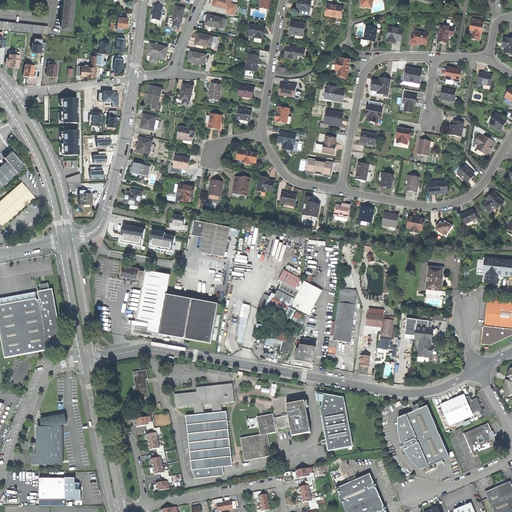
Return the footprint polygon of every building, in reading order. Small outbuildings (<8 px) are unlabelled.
[(64,0),(63,11),(61,28),(70,29),(73,0),(64,0)] [(231,4),(231,0),(230,0),(214,0),(214,1),(213,6),(227,9),(226,15),(234,17),(236,10),(230,8),(231,4)] [(260,0),(259,9),(269,11),(270,1),(270,0),(260,0)] [(311,2),(299,0),(298,5),(297,10),(302,11),(309,12),(310,8),(311,2)] [(357,0),(358,1),(361,1),(361,3),(359,3),(358,8),(365,9),(365,8),(371,9),(372,0),(375,0),(376,0),(375,0),(357,0)] [(160,21),(164,6),(154,4),(153,10),(151,19),(160,21)] [(335,7),(327,6),(326,16),(341,19),(343,8),(335,7)] [(180,25),(180,23),(181,23),(183,15),(184,9),(175,7),(172,22),(177,22),(176,25),(180,25)] [(311,9),(310,8),(309,12),(302,11),(301,14),(303,14),(303,15),(310,17),(311,9)] [(222,29),(224,19),(207,15),(206,20),(205,26),(222,29)] [(118,17),(117,26),(122,27),(126,27),(127,22),(127,18),(118,17)] [(479,22),(471,20),(469,33),(472,33),(474,33),(473,38),(476,39),(479,40),(480,35),(481,35),(483,25),(480,24),(479,22)] [(304,26),(291,24),(290,29),(289,35),(303,37),(304,26)] [(249,37),(263,39),(264,33),(265,28),(250,26),(249,37)] [(440,27),(438,42),(443,43),(447,44),(448,37),(449,35),(453,36),(455,29),(440,27)] [(377,30),(366,28),(363,41),(369,42),(374,43),(377,30)] [(403,31),(389,29),(387,40),(387,43),(392,44),(392,42),(394,42),(396,43),(396,42),(401,42),(403,31)] [(429,35),(415,33),(415,36),(412,35),(410,45),(417,46),(417,45),(417,43),(419,44),(421,44),(421,45),(427,46),(429,35)] [(213,37),(197,34),(196,39),(195,47),(204,48),(204,47),(211,48),(213,37)] [(116,51),(126,52),(128,38),(118,36),(116,51)] [(509,53),(511,53),(511,40),(509,40),(503,39),(502,45),(505,45),(504,50),(503,53),(508,54),(509,53)] [(99,53),(103,53),(109,53),(110,43),(107,43),(107,41),(104,41),(104,42),(100,42),(99,53)] [(156,63),(157,58),(165,59),(167,48),(150,44),(149,50),(147,56),(151,57),(150,62),(156,63)] [(290,49),(286,48),(286,53),(285,59),(296,61),(298,50),(294,49),(290,48),(290,49)] [(12,68),(18,69),(19,53),(18,52),(16,52),(16,50),(11,50),(11,51),(9,52),(9,59),(7,59),(6,63),(8,64),(8,68),(12,68)] [(104,53),(103,53),(99,53),(97,53),(97,54),(96,65),(99,65),(101,66),(101,64),(105,64),(106,61),(103,61),(104,53)] [(206,56),(190,53),(189,57),(188,62),(199,65),(204,66),(205,64),(204,64),(206,56)] [(252,70),(256,71),(257,63),(258,57),(248,55),(246,67),(252,68),(252,70)] [(123,59),(115,58),(113,71),(119,72),(122,68),(123,63),(123,59)] [(337,77),(347,79),(349,71),(350,61),(340,59),(339,62),(337,62),(335,71),(338,72),(337,77)] [(32,77),(33,71),(34,67),(25,65),(23,76),(28,77),(32,78),(32,77)] [(52,65),(48,65),(46,76),(51,77),(56,77),(57,66),(52,65)] [(95,77),(96,67),(91,67),(82,66),(81,76),(86,76),(86,77),(90,77),(95,77)] [(411,69),(407,68),(404,82),(420,85),(422,71),(411,69)] [(455,69),(448,68),(445,79),(459,82),(461,71),(455,69)] [(485,75),(479,74),(477,86),(483,87),(483,84),(487,85),(488,82),(491,83),(493,76),(485,75)] [(380,82),(376,81),(375,86),(374,85),(373,88),(373,91),(374,91),(374,95),(378,96),(378,93),(388,95),(391,81),(381,79),(380,82)] [(297,85),(288,84),(288,86),(288,87),(286,87),(286,86),(281,85),(280,90),(279,95),(294,97),(294,92),(296,92),(297,85)] [(183,101),(189,102),(193,87),(187,86),(184,85),(180,100),(183,101)] [(210,93),(209,99),(219,101),(221,86),(212,85),(211,93),(210,93)] [(150,87),(148,95),(146,103),(153,104),(152,107),(158,109),(162,89),(150,87)] [(240,87),(238,97),(252,99),(253,94),(254,89),(240,87)] [(324,96),(323,100),(330,101),(330,100),(343,102),(344,98),(345,92),(337,91),(333,90),(333,88),(327,87),(327,89),(326,89),(325,97),(324,96)] [(441,100),(454,102),(455,91),(443,89),(442,93),(441,100)] [(408,112),(413,113),(414,105),(414,103),(416,103),(416,100),(417,96),(405,94),(403,103),(405,104),(404,110),(408,111),(408,112)] [(77,112),(77,98),(62,99),(62,100),(62,107),(62,112),(63,122),(63,123),(77,123),(77,112)] [(378,119),(379,117),(381,117),(382,108),(367,106),(366,112),(366,116),(367,116),(366,121),(377,123),(378,119)] [(276,123),(289,126),(290,118),(288,118),(290,110),(279,108),(278,113),(277,113),(277,116),(275,122),(276,122),(276,123)] [(252,112),(238,110),(237,120),(250,122),(251,116),(252,112)] [(336,124),(336,126),(341,127),(342,120),(343,115),(327,112),(326,122),(336,124)] [(91,126),(101,127),(103,114),(92,113),(92,115),(91,122),(91,126)] [(504,125),(506,122),(502,119),(500,118),(501,117),(496,114),(490,124),(501,131),(504,125)] [(154,128),(156,120),(157,117),(143,115),(142,121),(140,128),(154,131),(154,128)] [(215,130),(220,130),(222,116),(211,115),(209,129),(215,130)] [(114,118),(109,118),(108,128),(115,129),(116,122),(116,118),(114,118)] [(449,135),(462,138),(464,123),(454,121),(453,126),(453,128),(453,130),(450,129),(449,135)] [(189,141),(193,141),(193,139),(194,136),(190,136),(191,133),(191,129),(179,127),(177,139),(189,142),(189,141)] [(402,144),(407,145),(408,142),(409,135),(410,136),(411,131),(408,130),(398,128),(397,135),(398,135),(397,139),(397,141),(402,142),(402,144)] [(78,145),(78,130),(63,131),(63,132),(63,140),(63,144),(63,154),(63,155),(78,155),(78,145)] [(283,146),(283,149),(286,150),(292,151),(293,145),(294,145),(296,135),(281,133),(279,142),(281,143),(283,144),(283,146)] [(366,143),(375,144),(376,135),(362,133),(361,138),(360,144),(366,145),(366,143)] [(495,142),(484,135),(483,137),(479,135),(474,143),(479,145),(477,149),(487,155),(490,149),(495,142)] [(336,139),(326,137),(325,144),(324,143),(322,152),(335,155),(336,148),(334,148),(335,147),(335,145),(336,139)] [(149,154),(150,151),(152,145),(152,141),(151,141),(146,140),(139,138),(138,146),(136,151),(149,154)] [(426,141),(420,140),(418,155),(428,157),(431,142),(426,141)] [(252,163),(256,164),(258,154),(248,152),(241,151),(239,161),(243,161),(243,163),(251,165),(252,163)] [(17,159),(11,153),(4,159),(7,162),(0,168),(0,188),(24,167),(17,159)] [(182,168),(188,169),(189,162),(190,160),(186,159),(176,157),(174,166),(174,167),(182,168)] [(324,175),(330,176),(332,164),(310,160),(307,172),(314,173),(314,175),(319,176),(323,177),(324,175)] [(150,167),(134,163),(132,170),(131,174),(148,178),(150,167)] [(369,165),(359,163),(358,169),(356,179),(366,181),(369,165)] [(474,175),(465,166),(458,174),(467,183),(471,178),(474,175)] [(80,174),(66,178),(68,184),(80,183),(80,174)] [(394,175),(384,174),(384,178),(382,178),(381,187),(386,188),(391,189),(394,175)] [(269,181),(266,180),(266,178),(260,177),(257,192),(262,192),(262,191),(267,191),(272,192),(274,182),(271,181),(269,181)] [(419,178),(411,177),(410,181),(409,181),(407,191),(411,191),(417,192),(419,178)] [(248,193),(251,179),(244,178),(244,179),(239,178),(236,178),(233,194),(244,196),(244,193),(248,193)] [(217,182),(212,181),(209,196),(210,196),(219,197),(220,197),(222,182),(217,182)] [(448,193),(447,181),(429,183),(430,195),(441,194),(448,193)] [(29,192),(22,184),(0,202),(0,230),(1,229),(1,228),(35,199),(29,192)] [(194,188),(190,187),(190,185),(188,185),(185,184),(185,186),(180,185),(178,196),(180,196),(179,201),(188,202),(189,197),(192,198),(194,188)] [(139,207),(142,193),(131,190),(130,193),(127,192),(126,197),(124,203),(139,207)] [(504,202),(494,192),(490,196),(491,198),(489,199),(488,201),(482,206),(489,214),(495,208),(498,205),(499,206),(504,202)] [(84,194),(79,194),(79,205),(91,205),(91,197),(91,193),(84,194)] [(291,203),(296,204),(297,195),(289,194),(282,193),(281,204),(291,205),(291,203)] [(314,204),(311,203),(312,198),(306,197),(303,214),(311,215),(311,217),(318,218),(320,205),(314,204)] [(350,208),(349,208),(350,206),(347,205),(345,205),(344,207),(343,207),(337,205),(335,215),(348,218),(350,208)] [(368,208),(362,207),(359,221),(372,224),(374,209),(368,208)] [(477,218),(473,210),(466,213),(461,216),(465,225),(473,221),(477,218)] [(396,229),(399,216),(391,214),(385,213),(382,226),(396,229)] [(173,229),(174,229),(184,231),(184,226),(186,217),(174,215),(172,224),(171,228),(173,229)] [(419,230),(423,231),(425,220),(417,218),(409,217),(407,228),(411,229),(411,230),(418,232),(419,230)] [(195,220),(192,236),(203,238),(200,253),(225,258),(231,228),(195,220)] [(446,237),(453,226),(445,221),(444,223),(443,223),(442,223),(441,222),(435,230),(446,237)] [(137,246),(142,247),(145,229),(131,227),(123,226),(121,236),(120,243),(132,245),(137,246)] [(173,252),(174,246),(176,237),(165,235),(166,233),(159,232),(153,231),(150,248),(161,250),(168,251),(173,252)] [(131,247),(132,245),(120,243),(121,236),(120,235),(118,245),(131,247)] [(173,252),(168,251),(167,254),(174,255),(175,246),(174,246),(173,252)] [(494,282),(495,275),(498,275),(511,276),(511,260),(485,258),(484,274),(486,274),(485,281),(494,282)] [(172,337),(211,344),(218,304),(167,295),(170,275),(145,271),(145,272),(139,271),(139,269),(122,266),(120,278),(143,282),(136,321),(149,323),(147,332),(172,337)] [(425,295),(440,297),(440,296),(441,291),(441,287),(441,285),(443,285),(444,275),(442,275),(443,268),(428,267),(425,295)] [(272,297),(271,298),(290,307),(301,287),(302,280),(285,271),(278,282),(281,285),(278,290),(275,295),(273,294),(272,297)] [(290,307),(302,313),(314,288),(303,282),(301,287),(290,307)] [(46,348),(48,348),(49,350),(63,348),(53,289),(49,290),(49,287),(41,289),(41,291),(38,292),(40,300),(37,300),(37,299),(0,305),(0,331),(5,358),(46,351),(46,348)] [(321,292),(314,288),(302,313),(308,317),(321,292)] [(328,351),(334,352),(335,352),(337,341),(344,342),(350,342),(357,292),(341,290),(336,323),(332,322),(328,351)] [(0,298),(0,305),(37,299),(36,293),(0,298)] [(271,298),(272,297),(268,295),(267,296),(265,295),(260,304),(266,308),(271,298)] [(485,318),(485,326),(511,328),(511,302),(488,299),(485,318)] [(238,341),(243,342),(250,309),(250,305),(244,303),(241,316),(242,317),(239,332),(240,332),(238,341)] [(380,348),(390,350),(394,317),(368,314),(367,325),(383,327),(381,342),(380,348)] [(423,355),(423,357),(430,357),(430,354),(433,354),(433,348),(430,348),(430,341),(432,341),(433,336),(433,330),(428,329),(429,321),(407,319),(405,339),(420,340),(419,355),(423,355)] [(511,335),(511,328),(485,326),(483,325),(481,344),(491,345),(511,335)] [(284,353),(288,355),(299,334),(287,336),(279,333),(277,339),(283,341),(280,352),(284,353)] [(305,362),(313,364),(316,347),(309,346),(302,345),(300,345),(299,349),(297,349),(296,353),(295,359),(306,360),(305,362)] [(361,366),(368,367),(369,362),(370,357),(362,356),(361,366)] [(367,375),(368,367),(361,366),(359,365),(358,374),(367,375)] [(511,367),(510,369),(509,370),(507,377),(507,378),(507,379),(506,379),(503,386),(508,396),(511,393),(511,367)] [(136,400),(150,397),(146,379),(148,379),(147,370),(133,372),(135,386),(133,386),(136,400)] [(195,415),(204,414),(203,405),(212,404),(213,413),(222,412),(221,403),(235,402),(233,384),(212,386),(197,388),(197,392),(175,395),(176,408),(194,406),(195,415)] [(344,398),(317,393),(328,451),(353,446),(344,398)] [(473,415),(465,398),(464,395),(454,400),(441,405),(449,425),(473,415)] [(465,398),(473,415),(482,411),(477,398),(472,400),(470,396),(465,398)] [(286,404),(288,416),(290,427),(292,436),(310,432),(305,401),(286,404)] [(421,470),(450,457),(440,435),(437,429),(437,428),(427,406),(398,419),(398,428),(399,436),(401,443),(408,440),(409,441),(405,443),(404,444),(404,446),(405,447),(407,448),(411,446),(411,447),(404,451),(409,458),(414,464),(421,470)] [(226,411),(222,412),(213,413),(204,414),(195,415),(186,416),(192,470),(195,479),(212,477),(212,468),(222,467),(232,466),(226,411)] [(260,435),(268,434),(276,432),(276,429),(274,418),(273,414),(257,417),(260,435)] [(50,466),(63,466),(61,426),(66,425),(65,421),(64,416),(53,418),(53,416),(49,416),(49,419),(41,420),(42,428),(36,430),(37,436),(34,437),(36,445),(36,450),(35,466),(50,466)] [(146,425),(148,425),(148,422),(152,421),(151,416),(134,419),(136,427),(146,425)] [(281,417),(274,418),(276,429),(290,427),(288,416),(281,417)] [(473,456),(498,446),(494,437),(496,436),(495,434),(494,431),(492,432),(488,423),(464,434),(473,456)] [(281,431),(282,449),(291,448),(290,431),(281,431)] [(159,446),(157,434),(157,432),(154,433),(146,434),(148,442),(149,450),(157,449),(160,448),(159,446)] [(268,434),(260,435),(241,439),(245,461),(272,456),(268,434)] [(164,471),(162,459),(161,457),(158,458),(151,459),(153,467),(154,475),(161,473),(164,473),(164,471)] [(223,476),(222,467),(212,468),(212,477),(223,476)] [(309,474),(312,473),(311,467),(296,470),(297,479),(307,477),(310,476),(309,474)] [(383,511),(382,509),(383,508),(379,499),(375,490),(374,490),(372,485),(373,485),(369,476),(335,490),(338,497),(348,499),(343,507),(344,511),(383,511)] [(74,501),(81,501),(81,491),(79,491),(79,488),(79,484),(75,484),(75,479),(65,479),(46,478),(46,501),(72,501),(72,500),(74,500),(74,501)] [(169,489),(168,483),(168,481),(165,481),(156,483),(157,491),(169,489)] [(511,511),(511,489),(509,483),(495,490),(484,494),(491,511),(511,511)] [(312,501),(312,499),(309,487),(309,485),(306,486),(299,487),(302,503),(309,502),(312,501)] [(267,494),(261,495),(259,496),(259,498),(261,510),(262,511),(265,511),(270,510),(267,494)] [(218,511),(221,511),(233,509),(231,501),(223,503),(217,504),(218,511)]
